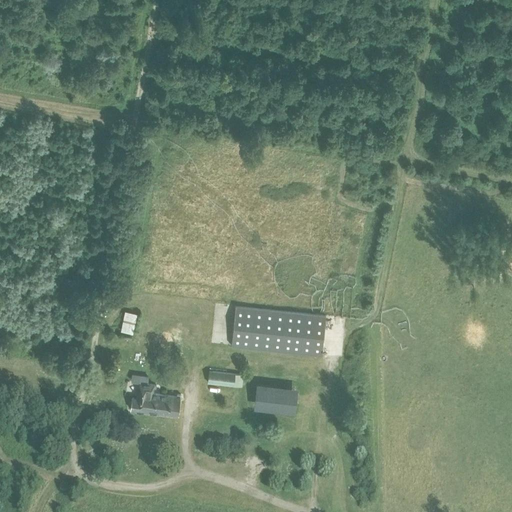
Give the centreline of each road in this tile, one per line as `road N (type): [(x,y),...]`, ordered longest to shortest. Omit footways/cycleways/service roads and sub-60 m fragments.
road 1 (track): [(35,511),(50,484),(77,474),(71,455),(156,0)]
road 2 (unclassified): [(121,486),(200,475),(304,511)]
road 3 (unknown): [(0,99),(135,120)]
road 4 (track): [(0,459),(121,486)]
